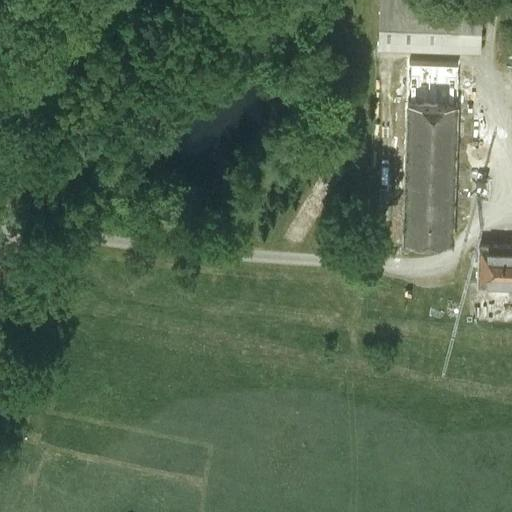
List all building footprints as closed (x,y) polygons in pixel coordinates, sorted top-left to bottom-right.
[(480,0),(379,0),(377,46),(479,49),(480,0)] [(511,30),(499,30),(498,50),(511,50),(511,30)] [(409,63),(408,87),(438,88),(439,64),(409,63)] [(408,87),(408,103),(438,104),(438,88),(408,87)] [(438,104),(408,103),(403,241),(451,243),(456,105),(438,104)] [(511,245),(479,244),(477,284),(511,285),(511,245)]
